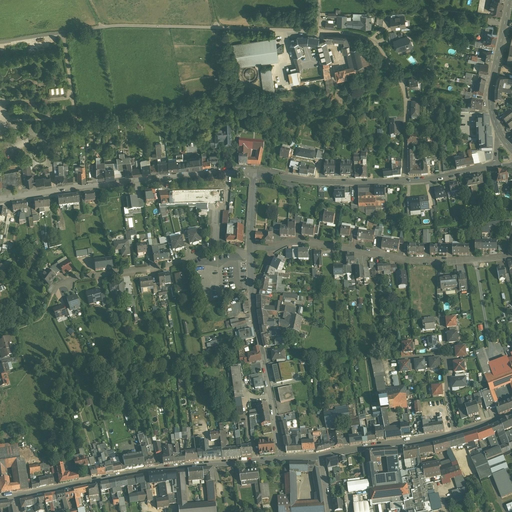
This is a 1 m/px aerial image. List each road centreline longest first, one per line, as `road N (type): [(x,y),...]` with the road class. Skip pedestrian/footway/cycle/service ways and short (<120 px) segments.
road 1 (secondary): [(15,496),(136,471),(282,458)]
road 2 (residential): [(254,172),(0,200)]
road 3 (residential): [(282,458),(248,253)]
road 4 (residential): [(315,31),(370,38),(400,81),(406,180)]
road 5 (residential): [(248,253),(216,245),(171,265),(55,286)]
road 6 (residential): [(434,261),(300,241),(249,247)]
road 7 (secondary): [(510,0),(489,101),(511,150)]
road 8 (residential): [(406,180),(306,181),(254,172)]
road 9 (secondary): [(321,456),(455,433)]
